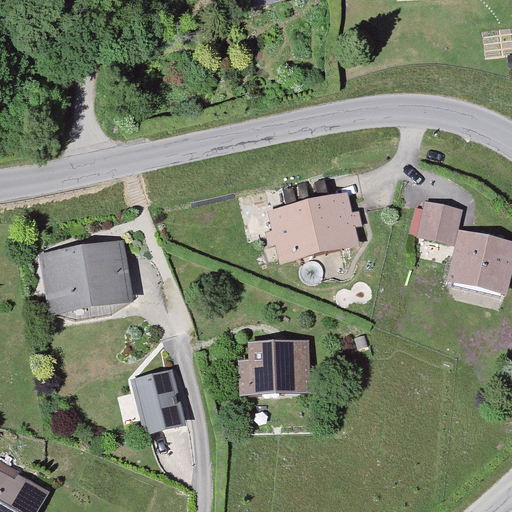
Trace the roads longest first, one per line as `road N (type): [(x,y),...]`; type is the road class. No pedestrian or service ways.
road 1 (tertiary): [(511,141),(465,120),(409,111),(94,170)]
road 2 (residential): [(94,170),(87,75),(114,0)]
road 3 (residential): [(183,344),(206,453),(203,511)]
road 4 (unknown): [(409,111),(407,166),(467,203)]
